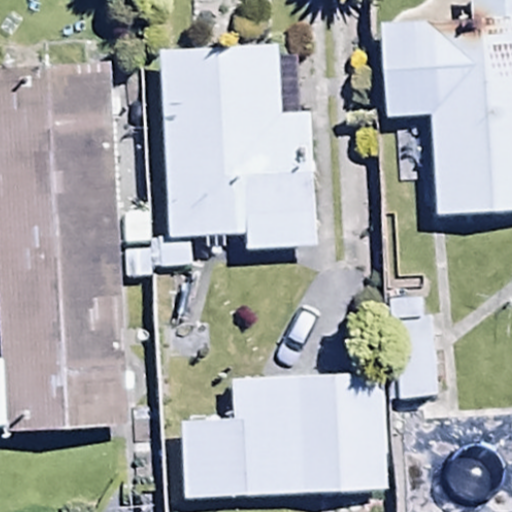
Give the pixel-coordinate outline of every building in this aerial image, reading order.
[(386,119),(433,118),(436,220),(511,218),(511,0),(468,0),(469,23),(383,26),(386,119)] [(282,49),(160,54),(168,241),(154,242),(155,271),(188,270),(187,242),(204,241),(204,250),(224,249),(224,241),(250,240),(251,256),(315,254),(309,114),(300,114),(297,63),(282,63),(282,49)] [(0,435),(125,430),(109,67),(0,71),(0,435)] [(429,323),(386,324),(386,408),(430,407),(429,323)] [(381,379),(230,381),(230,422),(182,422),(183,501),(313,500),(313,511),(358,511),(358,501),(382,501),(381,379)]
